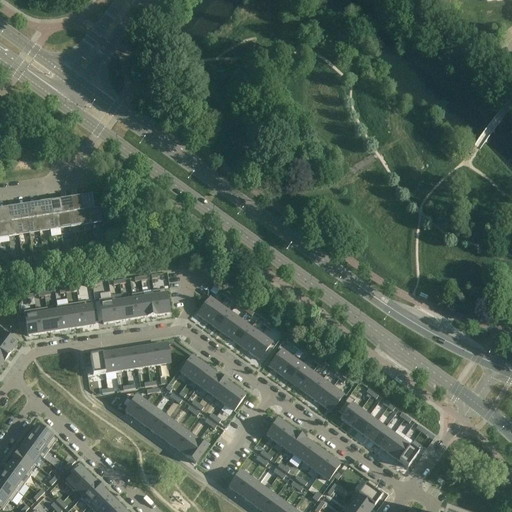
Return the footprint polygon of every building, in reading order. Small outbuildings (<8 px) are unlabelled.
[(92,197),(81,199),(83,213),(89,212),(91,225),(101,224),(100,210),(98,198),(92,199),(92,197)] [(81,199),(71,200),(73,214),(79,213),(81,227),(91,225),(89,212),(83,213),(81,199)] [(68,215),(71,228),(81,227),(79,213),(73,214),(71,200),(61,202),(63,216),(68,215)] [(61,202),(50,203),(52,218),(58,217),(60,230),(71,228),(68,215),(63,216),(61,202)] [(48,218),(50,232),(60,230),(58,217),(52,218),(50,203),(40,205),(42,219),(48,218)] [(40,205),(30,206),(32,221),(38,220),(40,233),(50,232),(48,218),(42,219),(40,205)] [(27,221),(29,235),(40,233),(38,220),(32,221),(30,206),(19,208),(21,222),(27,221)] [(19,208),(9,210),(11,224),(17,223),(19,236),(29,235),(27,221),(21,222),(19,208)] [(6,225),(8,238),(19,236),(17,223),(11,224),(9,210),(0,210),(0,220),(1,225),(6,225)] [(0,220),(0,239),(8,238),(6,225),(1,225),(0,220)] [(187,259),(178,261),(179,266),(179,267),(188,266),(188,265),(187,259)] [(216,276),(205,268),(203,272),(213,280),(216,276)] [(165,291),(153,293),(154,297),(155,297),(158,317),(169,315),(165,291)] [(153,292),(143,293),(143,294),(144,299),(147,318),(158,317),(155,297),(154,297),(153,293),(153,292)] [(100,301),(99,301),(103,325),(114,324),(111,304),(112,304),(111,299),(110,299),(109,293),(100,295),(100,301)] [(143,294),(132,296),(132,298),(133,298),(136,320),(147,318),(144,299),(143,294)] [(132,298),(121,300),(122,302),(125,322),(136,320),(133,298),(132,298)] [(210,298),(197,316),(208,324),(221,306),(210,298)] [(79,304),(82,329),(83,328),(94,327),(90,302),(79,304)] [(112,304),(111,304),(114,324),(125,322),(122,302),(112,304)] [(68,306),(72,330),(82,329),(79,304),(68,306)] [(68,306),(57,308),(61,332),(72,330),(68,306)] [(221,306),(208,324),(218,331),(231,313),(221,306)] [(47,309),(50,334),(61,332),(57,308),(57,310),(47,312),(47,309)] [(47,309),(36,311),(40,335),(50,334),(47,309)] [(35,311),(24,313),(28,337),(39,335),(40,335),(36,311),(35,311)] [(231,313),(218,331),(228,339),(241,321),(231,313)] [(241,321),(228,339),(239,346),(252,328),(244,323),(241,321)] [(252,328),(239,346),(249,354),(262,336),(252,328)] [(1,334),(0,335),(0,346),(11,354),(17,345),(1,334)] [(262,336),(249,354),(259,361),(272,344),(262,336)] [(0,360),(4,363),(11,354),(0,346),(0,360)] [(167,346),(155,348),(158,367),(170,365),(167,346)] [(155,348),(144,349),(148,369),(158,367),(155,348)] [(144,349),(134,351),(137,370),(148,369),(144,349)] [(134,351),(123,353),(126,372),(137,370),(134,351)] [(282,351),(269,368),(279,376),(292,358),(282,351)] [(123,353),(112,354),(116,374),(126,372),(123,353)] [(112,354),(102,356),(105,375),(116,374),(112,354)] [(91,368),(86,369),(88,378),(105,375),(102,356),(90,358),(91,367),(91,368)] [(192,358),(181,374),(189,381),(201,365),(192,358)] [(292,358),(279,376),(290,384),(303,366),(292,358)] [(201,365),(189,381),(198,387),(210,371),(201,365)] [(303,366),(290,384),(300,391),(313,373),(303,366)] [(210,371),(198,387),(207,394),(219,378),(210,371)] [(313,373),(300,391),(310,399),(323,381),(313,373)] [(219,378),(207,394),(216,400),(228,384),(219,378)] [(323,381),(310,399),(321,406),(334,388),(323,381)] [(228,384),(216,400),(225,407),(236,391),(228,384)] [(334,388),(321,406),(331,414),(344,396),(334,388)] [(236,391),(225,407),(234,413),(239,405),(245,397),(236,391)] [(132,405),(125,414),(134,420),(146,404),(137,398),(132,405)] [(349,398),(338,413),(343,417),(341,421),(349,427),(360,412),(352,406),(355,402),(349,398)] [(146,404),(134,420),(143,426),(154,411),(146,404)] [(154,411),(143,426),(152,433),(163,417),(154,411)] [(360,412),(349,427),(357,433),(368,418),(360,412)] [(163,417),(152,433),(153,434),(161,439),(172,423),(163,417)] [(368,418),(357,433),(366,439),(377,424),(368,418)] [(278,421),(267,437),(275,444),(287,428),(278,421)] [(172,423),(161,439),(169,446),(181,430),(172,423)] [(377,424),(366,439),(374,445),(385,430),(377,424)] [(37,427),(31,436),(50,450),(57,441),(53,438),(55,436),(48,430),(45,433),(37,427)] [(287,428),(275,444),(284,450),(296,434),(287,428)] [(181,430),(169,446),(178,452),(190,436),(181,430)] [(385,430),(374,445),(383,451),(393,436),(385,430)] [(296,434),(284,450),(293,456),(305,440),(296,434)] [(31,436),(24,445),(40,456),(39,457),(43,460),(50,450),(31,436)] [(190,436),(178,452),(187,459),(199,443),(190,436)] [(393,436),(383,451),(391,457),(402,442),(393,436)] [(305,440),(293,456),(302,463),(314,447),(305,441),(305,440)] [(402,442),(391,457),(399,463),(410,448),(402,442)] [(199,443),(187,459),(196,465),(200,459),(207,449),(199,443)] [(24,445),(18,454),(34,465),(39,457),(40,456),(24,445)] [(314,447),(302,463),(311,469),(322,453),(314,447)] [(410,448),(399,463),(408,469),(419,454),(410,448)] [(322,453),(311,469),(320,476),(331,460),(322,453)] [(18,454),(11,463),(29,476),(29,475),(36,467),(34,465),(18,454)] [(331,460),(320,476),(323,478),(329,482),(340,466),(331,460)] [(11,463),(5,472),(24,486),(31,477),(29,475),(29,476),(11,463)] [(80,468),(65,484),(74,493),(75,491),(74,490),(88,476),(80,468)] [(5,472),(0,477),(0,481),(18,495),(24,486),(5,472)] [(240,473),(229,489),(238,495),(249,480),(240,473)] [(88,476),(74,490),(75,491),(82,498),(96,484),(88,476)] [(249,480),(238,495),(246,502),(258,486),(249,480)] [(0,481),(0,495),(9,502),(10,502),(11,504),(18,495),(0,481)] [(369,481),(358,497),(374,508),(381,498),(373,493),(377,487),(369,481)] [(82,498),(81,500),(88,508),(104,492),(96,484),(82,498)] [(258,486),(246,502),(255,508),(267,492),(258,486)] [(104,492),(88,508),(92,511),(99,511),(112,500),(104,492)] [(267,492),(255,508),(260,511),(266,511),(276,499),(267,492)] [(0,495),(0,511),(1,510),(3,511),(9,502),(0,495)] [(358,497),(352,505),(360,511),(371,511),(374,508),(358,497)] [(276,499),(266,511),(279,511),(285,505),(276,499)] [(112,500),(99,511),(115,511),(120,507),(112,500)]
